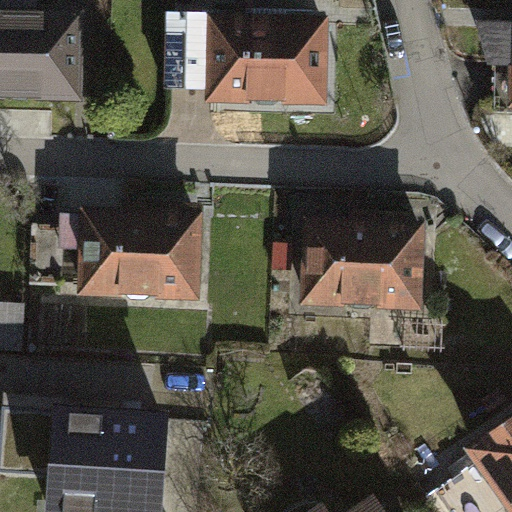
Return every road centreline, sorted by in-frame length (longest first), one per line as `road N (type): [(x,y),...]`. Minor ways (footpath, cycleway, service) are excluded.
road 1 (residential): [(461,162),(385,168),(0,155)]
road 2 (residential): [(461,162),(415,0)]
